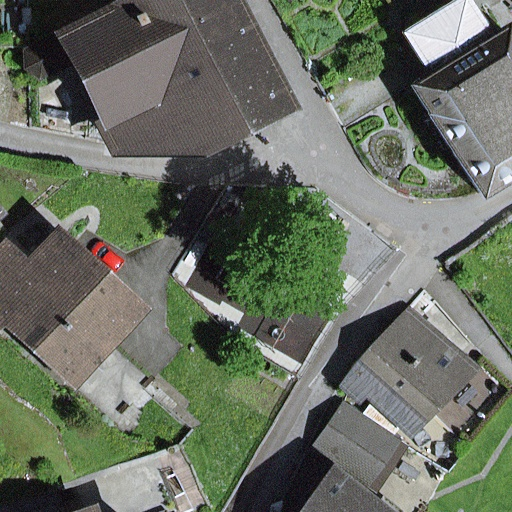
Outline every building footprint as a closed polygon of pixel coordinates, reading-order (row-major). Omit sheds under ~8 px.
[(195,145),(276,105),(222,0),(134,0),(36,49),(28,63),(32,70),(41,74),(73,60),(115,146),(195,145)] [(432,74),(411,87),(478,194),(511,173),(511,42),(504,30),(485,41),(461,3),(409,36),(432,74)] [(106,337),(127,315),(50,243),(27,268),(5,247),(0,251),(0,324),(3,321),(66,380),(106,337)] [(417,320),(413,324),(402,315),(354,366),(340,387),(357,401),(372,384),(413,427),(469,372),(417,320)] [(144,388),(152,380),(106,337),(66,380),(112,422),(144,388)] [(315,449),(359,480),(395,428),(367,409),(360,420),(343,408),(315,449)] [(0,510),(0,511),(173,511),(156,458),(0,510)] [(372,511),(327,474),(296,511),(394,511),(380,501),(372,511)]
